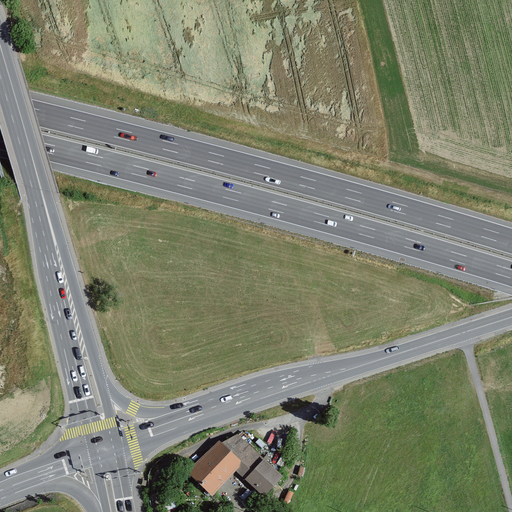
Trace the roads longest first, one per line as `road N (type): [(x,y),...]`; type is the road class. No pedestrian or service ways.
road 1 (motorway): [(511,241),(0,104)]
road 2 (motorway): [(0,137),(511,274)]
road 3 (secondary): [(183,422),(511,317)]
road 4 (secondary): [(0,56),(86,378)]
road 5 (track): [(511,510),(463,332)]
